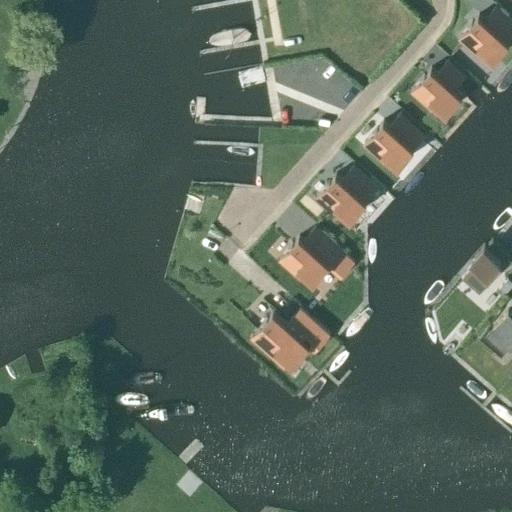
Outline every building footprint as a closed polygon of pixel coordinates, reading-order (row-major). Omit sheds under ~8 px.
[(478,13),(459,35),(480,54),(486,48),(494,57),(503,47),(511,37),(511,19),(496,5),(491,10),(492,11),(485,17),(484,18),(478,13)] [(432,66),(414,88),(435,107),(439,102),(448,110),(463,94),(456,88),(468,74),(451,59),(439,72),(432,66)] [(383,119),(364,141),(385,160),(391,154),(399,162),(408,153),(426,133),(401,111),(396,116),(396,117),(390,123),(389,124),(383,119)] [(336,172),(316,194),(338,213),(343,207),(352,215),(360,206),(361,206),(378,186),(353,164),(348,170),(343,177),(342,176),(341,177),(336,172)] [(299,235),(279,256),(301,275),(306,269),(315,278),(327,265),(340,277),(355,260),(315,225),(310,231),(304,238),(304,237),(303,238),(299,235)] [(501,259),(485,245),(471,261),(474,264),(464,276),(480,290),(498,269),(494,266),(501,259)] [(257,328),(252,333),(258,338),(275,353),(274,354),(285,364),(290,358),(293,360),(304,349),(308,345),(314,351),(330,332),(300,306),(290,317),(292,319),(288,323),(273,310),(256,328),(257,328)] [(511,306),(511,307),(509,310),(508,309),(492,326),(495,328),(487,337),(503,351),(510,342),(511,343),(511,306)]
